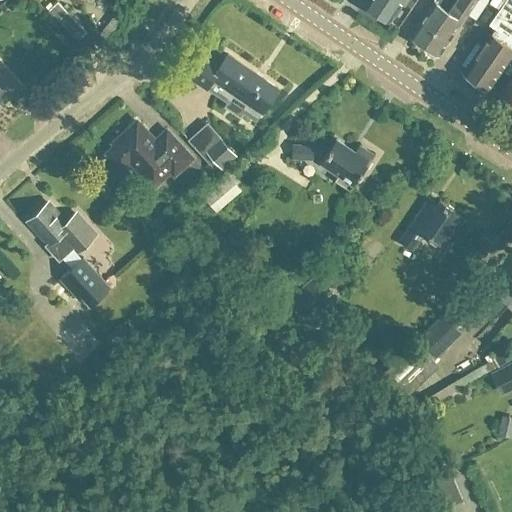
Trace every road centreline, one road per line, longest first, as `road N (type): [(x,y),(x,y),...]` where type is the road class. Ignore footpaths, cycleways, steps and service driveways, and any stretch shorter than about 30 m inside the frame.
road 1 (tertiary): [(511,150),(282,0)]
road 2 (unclassified): [(0,171),(125,73),(189,0)]
